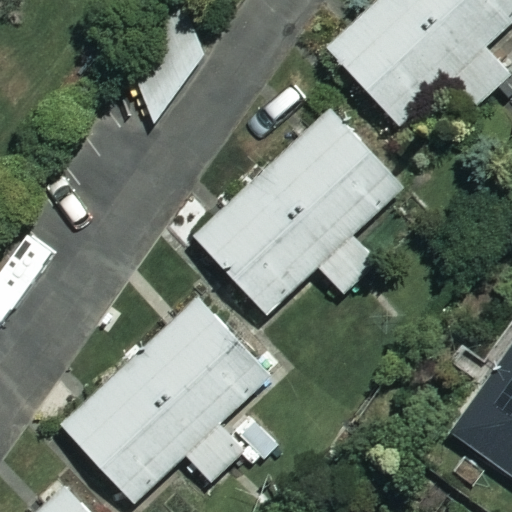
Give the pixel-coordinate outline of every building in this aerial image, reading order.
[(159,0),(129,38),(158,125),(213,55),(188,0),(159,0)] [(511,73),(511,0),(383,0),(331,48),(402,126),(454,79),(478,105),(511,73)] [(255,166),(264,176),(198,237),(270,313),(321,266),(347,294),(382,261),(356,233),(406,187),(334,110),(291,151),(282,141),(255,166)] [(137,501),(186,454),(215,484),(252,448),(224,418),(279,366),(208,291),(65,426),(137,501)] [(511,358),(454,432),(511,477),(511,358)] [(91,511),(69,488),(42,511),(91,511)]
